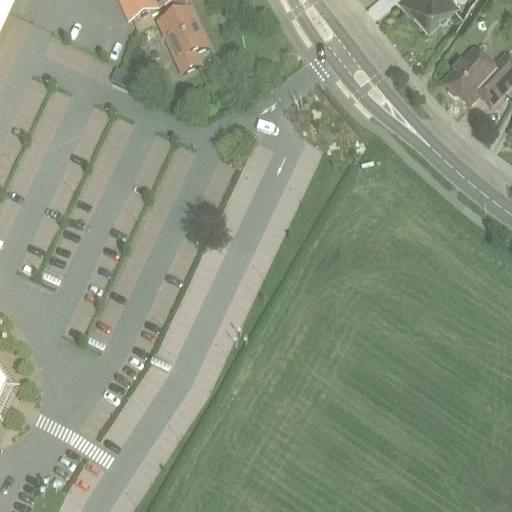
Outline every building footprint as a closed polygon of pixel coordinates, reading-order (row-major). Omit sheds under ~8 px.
[(0,0),(0,401),(5,391),(0,384),(0,39),(17,0),(0,0)] [(119,0),(130,24),(159,11),(154,0),(119,0)] [(166,11),(171,22),(160,27),(183,76),(201,68),(196,56),(210,50),(192,12),(190,13),(184,0),(163,0),(166,6),(167,6),(169,10),(166,11)] [(396,0),(411,16),(415,13),(428,28),(438,19),(440,21),(443,21),(447,20),(448,17),(449,13),(447,11),(456,3),(453,0),(396,0)] [(492,110),(511,87),(511,64),(506,59),(494,72),(475,55),(445,87),(449,90),(449,95),(455,100),(459,100),(470,111),(480,99),(492,110)]
